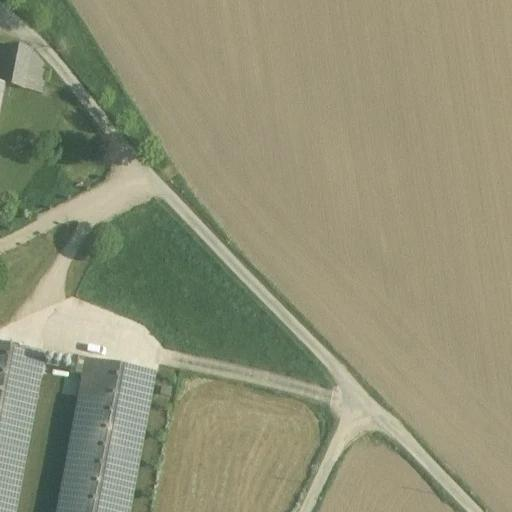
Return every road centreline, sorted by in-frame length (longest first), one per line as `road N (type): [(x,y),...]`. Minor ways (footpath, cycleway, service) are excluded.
road 1 (unclassified): [(0,8),(163,192),(475,511)]
road 2 (track): [(362,395),(309,511)]
